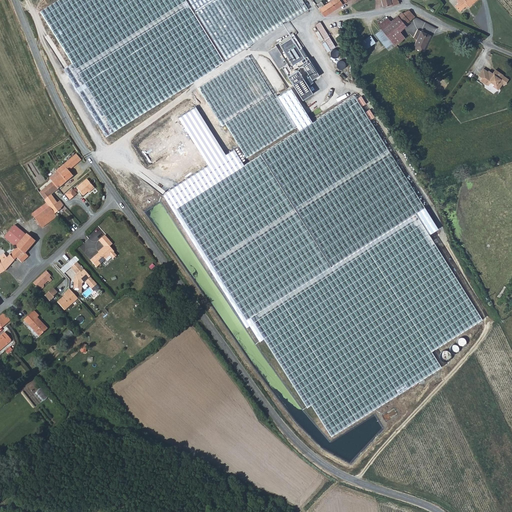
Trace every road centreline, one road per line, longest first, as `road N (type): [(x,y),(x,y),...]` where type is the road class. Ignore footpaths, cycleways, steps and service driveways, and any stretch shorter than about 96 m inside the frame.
road 1 (tertiary): [(437,511),(348,479),(304,450),(117,198)]
road 2 (track): [(311,15),(91,161)]
road 3 (track): [(471,286),(489,319),(358,483)]
road 4 (tertiary): [(117,198),(52,94),(14,0)]
road 5 (unclassified): [(117,198),(0,311)]
